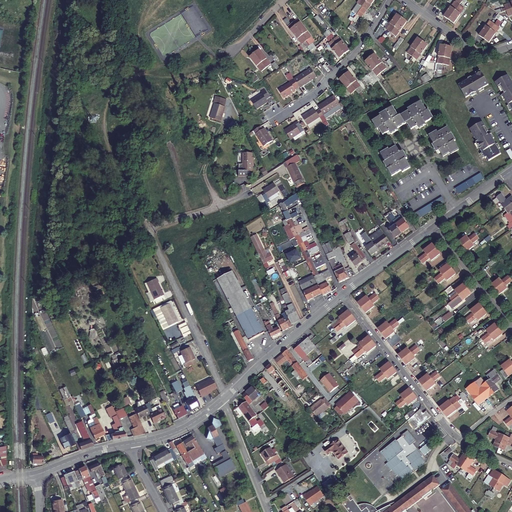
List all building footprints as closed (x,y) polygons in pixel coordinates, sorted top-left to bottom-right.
[(367,0),(363,6),(367,10),(374,0),(367,0)] [(493,9),(500,6),(498,1),(490,4),(493,9)] [(449,20),(459,5),(454,2),(444,16),(449,20)] [(459,5),(449,20),(454,23),(464,9),(459,5)] [(511,8),(506,11),(503,12),(504,14),(505,14),(505,15),(507,14),(508,16),(511,14),(511,13),(511,12),(511,8)] [(391,33),(402,18),(397,15),(386,29),(391,33)] [(402,18),(391,33),(396,36),(407,22),(402,18)] [(294,23),(308,40),(313,36),(298,19),(294,23)] [(480,36),(484,39),(494,25),(490,21),(480,36)] [(308,40),(294,23),(289,26),(303,44),(308,40)] [(494,25),(484,39),(489,43),(500,28),(494,25)] [(333,41),(344,55),(349,50),(338,37),(333,41)] [(412,57),(422,42),(418,39),(407,53),(412,57)] [(340,58),(344,55),(333,41),(328,44),(340,58)] [(422,42),(412,57),(417,60),(428,46),(422,42)] [(443,64),(446,47),(441,46),(438,63),(443,64)] [(446,47),(443,64),(449,65),(452,48),(446,47)] [(255,54),(268,71),(273,67),(269,61),(260,50),(255,54)] [(264,75),(268,71),(255,54),(251,57),(264,75)] [(370,58),(381,72),(387,68),(375,54),(370,58)] [(381,72),(370,58),(365,62),(376,76),(381,72)] [(300,87),(301,87),(317,77),(311,67),(295,78),(300,87)] [(341,71),(356,90),(360,86),(349,72),(348,73),(344,69),(341,71)] [(469,76),(459,82),(466,94),(476,89),(476,88),(478,86),(479,87),(489,82),(482,69),(473,74),(472,73),(469,75),(469,76)] [(338,74),(338,75),(341,79),(340,80),(351,93),(356,90),(341,71),(338,74)] [(420,78),(424,84),(431,80),(427,74),(420,78)] [(511,81),(508,74),(498,79),(500,84),(505,92),(503,93),(511,109),(511,81)] [(254,83),(256,85),(261,81),(259,78),(256,75),(253,77),(256,80),(254,83)] [(295,78),(294,78),(290,81),(291,82),(279,90),(285,98),(297,90),(296,89),(300,87),(295,78)] [(266,91),(262,93),(263,94),(252,101),(258,110),(269,102),(267,99),(270,98),(266,91)] [(322,110),(325,115),(341,104),(335,96),(331,99),(330,99),(319,106),(322,110)] [(228,111),(230,105),(222,102),(220,109),(221,109),(216,123),(225,126),(230,112),(228,111)] [(407,124),(411,130),(417,127),(419,130),(426,126),(425,124),(433,119),(429,111),(427,112),(421,102),(408,110),(409,111),(402,115),(407,124)] [(399,117),(394,107),(380,115),(381,117),(373,122),(377,130),(378,129),(382,136),(389,132),(391,135),(398,131),(397,129),(404,125),(399,117)] [(325,115),(322,110),(318,112),(316,109),(304,116),(311,128),(324,120),(323,119),(326,116),(325,115)] [(480,120),(470,125),(477,138),(474,139),(483,155),(484,155),(486,158),(499,152),(489,132),(487,132),(482,124),(480,120)] [(306,130),(300,121),(287,130),(293,139),(295,137),(297,140),(304,135),(302,132),(306,130)] [(264,129),(262,125),(255,130),(265,146),(274,140),(266,127),(264,129)] [(456,142),(448,129),(439,135),(437,132),(429,137),(434,145),(432,146),(436,153),(439,151),(443,158),(450,154),(451,155),(459,150),(454,143),(456,142)] [(384,163),(392,176),(401,171),(402,173),(410,168),(406,160),(407,159),(403,152),(400,154),(396,147),(389,151),(388,149),(381,153),(385,162),(384,163)] [(255,151),(245,152),(245,163),(245,166),(242,167),(242,175),(251,175),(251,172),(252,172),(253,171),(253,170),(255,170),(255,165),(257,165),(257,159),(255,159),(255,151)] [(284,163),(297,154),(296,154),(295,151),(282,160),(284,163)] [(297,154),(284,163),(285,165),(285,164),(293,180),(301,175),(293,160),(298,157),(297,154)] [(458,195),(484,181),(481,175),(455,190),(458,195)] [(273,182),(263,189),(268,197),(278,190),(273,182)] [(403,207),(394,192),(390,194),(395,201),(399,209),(403,207)] [(281,214),(287,211),(285,207),(298,198),(295,194),(294,195),(282,202),(277,204),(281,214)] [(503,209),(511,203),(511,198),(511,197),(505,201),(500,194),(495,198),(493,201),(495,204),(498,202),(500,204),(500,205),(503,209)] [(442,197),(410,216),(414,222),(445,203),(442,197)] [(242,206),(246,214),(260,207),(258,203),(254,204),(253,201),(242,206)] [(266,212),(269,209),(265,202),(261,205),(266,212)] [(511,203),(503,209),(507,214),(510,217),(506,219),(509,222),(511,219),(511,203)] [(246,214),(242,206),(232,211),(233,213),(230,215),(232,220),(246,214)] [(287,211),(281,214),(286,222),(298,217),(302,215),(300,211),(296,213),(296,214),(290,217),(287,211)] [(387,214),(401,234),(409,228),(403,219),(402,220),(400,217),(395,220),(390,212),(387,214)] [(401,234),(387,214),(385,216),(390,224),(389,225),(392,228),(388,230),(394,238),(401,234)] [(290,230),(299,226),(296,220),(298,218),(298,217),(286,222),(290,230)] [(299,226),(290,230),(294,238),(309,230),(308,228),(302,231),(299,225),(299,226)] [(298,246),(307,241),(305,237),(311,234),(309,230),(294,238),(298,246)] [(349,233),(354,241),(355,243),(358,241),(353,231),(349,233)] [(350,243),(354,241),(349,233),(349,232),(345,235),(350,243)] [(461,247),(477,235),(476,233),(468,239),(467,236),(458,243),(461,247)] [(256,234),(249,237),(262,264),(272,259),(269,253),(265,255),(256,234)] [(372,242),(378,250),(383,247),(383,246),(389,241),(384,234),(372,242)] [(477,235),(461,247),(465,252),(474,246),(472,243),(479,238),(477,235)] [(317,246),(316,244),(312,246),(310,247),(307,241),(298,246),(302,254),(317,246)] [(378,250),(372,242),(365,248),(371,255),(378,250)] [(328,243),(322,247),(338,282),(349,278),(344,268),(343,269),(341,265),(336,267),(334,263),(336,262),(334,258),(335,257),(328,243)] [(365,258),(355,243),(351,246),(355,252),(348,257),(356,267),(363,262),(362,260),(365,258)] [(420,261),(436,249),(432,244),(423,251),(425,253),(418,259),(420,261)] [(306,262),(315,257),(314,254),(319,251),(317,246),(302,254),(306,262)] [(436,249),(420,261),(422,264),(429,258),(431,261),(439,254),(436,249)] [(313,277),(319,275),(316,269),(325,265),(322,258),(321,258),(319,255),(315,257),(306,262),(312,275),(313,277)] [(436,281),(451,269),(447,264),(439,271),(441,273),(434,279),(436,281)] [(451,269),(436,281),(438,283),(444,278),(447,281),(455,274),(451,269)] [(325,299),(332,293),(326,280),(330,277),(327,271),(319,275),(313,277),(314,279),(322,294),(325,299)] [(231,272),(217,280),(249,341),(264,334),(231,272)] [(300,286),(314,279),(313,277),(312,275),(299,281),(300,286)] [(495,291),(510,278),(508,276),(501,281),(499,279),(491,286),(494,290),(495,291)] [(156,278),(146,283),(155,300),(165,295),(156,278)] [(511,280),(510,278),(495,291),(498,296),(507,289),(505,286),(511,280)] [(314,279),(300,286),(307,301),(322,294),(314,279)] [(451,301),(467,289),(463,284),(455,291),(456,293),(449,299),(451,301)] [(467,289),(451,301),(453,303),(454,303),(456,306),(462,301),(471,294),(467,289)] [(362,308),(377,296),(375,293),(368,299),(366,296),(358,303),(362,308)] [(285,313),(289,321),(291,325),(299,321),(300,320),(287,294),(282,296),(289,311),(285,313)] [(377,296),(362,308),(365,313),(374,306),(372,304),(379,298),(377,296)] [(272,303),(269,305),(272,310),(275,317),(283,331),(292,327),(291,325),(289,321),(286,314),(283,316),(284,319),(281,320),(272,303)] [(177,320),(169,304),(161,307),(169,324),(177,320)] [(467,321),(482,309),(478,304),(470,311),(472,313),(465,319),(467,321)] [(482,309),(467,321),(468,324),(475,318),(478,321),(486,313),(482,309)] [(351,316),(347,311),(339,318),(340,320),(337,322),(338,323),(331,328),(333,331),(351,316)] [(450,312),(442,318),(445,322),(453,316),(450,312)] [(34,315),(41,330),(46,328),(40,313),(34,315)] [(351,316),(333,331),(335,333),(342,328),(343,328),(346,326),(347,327),(355,321),(351,316)] [(381,334),(397,322),(395,319),(388,325),(386,322),(378,329),(381,334)] [(271,327),(268,322),(264,324),(271,338),(281,333),(281,332),(279,328),(276,329),(273,331),(271,327)] [(397,322),(381,334),(385,339),(393,332),(392,330),(399,324),(397,322)] [(189,333),(183,323),(178,325),(183,336),(189,333)] [(482,341),(498,329),(494,324),(485,331),(487,334),(480,339),(482,341)] [(498,329),(482,341),(484,344),(491,338),(493,340),(502,334),(498,329)] [(243,338),(239,331),(234,334),(244,352),(243,352),(249,362),(254,359),(243,338)] [(310,340),(308,337),(295,349),(305,362),(306,363),(307,365),(308,366),(311,364),(313,362),(307,355),(311,351),(312,353),(310,355),(313,358),(315,356),(316,357),(321,352),(315,345),(310,340)] [(371,341),(368,337),(359,343),(360,345),(357,347),(358,348),(351,354),(353,356),(371,341)] [(56,348),(54,341),(50,343),(48,339),(45,340),(49,351),(56,348)] [(371,341),(353,356),(355,358),(362,353),(363,354),(366,352),(366,353),(375,346),(371,341)] [(402,360),(417,347),(416,346),(409,351),(406,348),(398,355),(402,360)] [(194,359),(195,358),(190,347),(180,351),(185,363),(183,364),(185,367),(196,362),(194,359)] [(417,347),(402,360),(406,365),(414,358),(412,356),(419,350),(417,347)] [(274,361),(278,367),(285,362),(290,369),(292,367),(298,363),(290,353),(287,350),(274,361)] [(317,360),(308,367),(311,371),(325,361),(321,357),(317,360)] [(504,372),(511,366),(511,362),(511,363),(510,361),(501,368),(504,372)] [(298,363),(292,367),(295,371),(293,373),(297,378),(300,376),(303,381),(295,388),(306,402),(307,402),(302,396),(305,394),(310,399),(320,391),(316,386),(309,376),(298,363)] [(374,378),(376,380),(392,368),(388,363),(380,370),(381,373),(374,378)] [(269,366),(265,369),(269,374),(270,373),(275,379),(276,378),(280,382),(278,384),(283,391),(280,394),(280,395),(275,399),(277,402),(284,396),(283,395),(288,392),(287,391),(289,388),(270,364),(269,366)] [(392,368),(376,380),(378,383),(385,378),(387,380),(396,373),(392,368)] [(485,383),(493,393),(498,389),(494,384),(501,379),(497,374),(496,374),(494,371),(491,374),(493,377),(490,379),(485,383)] [(423,387),(439,374),(437,372),(429,378),(428,375),(419,382),(423,387)] [(329,373),(321,380),(330,392),(339,385),(329,373)] [(439,374),(423,387),(426,391),(435,385),(433,382),(440,376),(439,374)] [(208,392),(216,388),(212,378),(196,386),(201,397),(209,393),(208,392)] [(172,387),(175,393),(182,390),(177,380),(171,384),(172,387)] [(199,405),(187,381),(183,383),(185,387),(184,388),(185,391),(186,391),(191,399),(188,400),(185,402),(189,410),(199,405)] [(493,393),(485,383),(481,386),(478,388),(476,385),(473,388),(475,391),(479,396),(485,391),(489,396),(493,393)] [(64,399),(70,396),(65,386),(59,389),(64,399)] [(260,395),(253,386),(242,396),(249,404),(260,395)] [(413,394),(409,389),(400,396),(402,398),(395,404),(397,407),(413,394)] [(160,396),(164,404),(169,402),(163,391),(159,393),(160,396)] [(343,397),(336,404),(344,414),(359,400),(351,391),(344,398),(343,397)] [(413,394),(397,407),(398,409),(406,403),(407,406),(416,399),(413,394)] [(123,406),(130,402),(127,395),(120,399),(123,406)] [(443,413),(457,402),(454,397),(439,408),(443,413)] [(323,400),(328,407),(331,404),(326,398),(323,400)] [(138,419),(149,414),(145,405),(144,404),(142,399),(137,402),(139,407),(134,410),(136,414),(138,419)] [(328,407),(323,400),(322,399),(311,408),(317,417),(329,408),(328,407)] [(261,420),(258,416),(258,417),(246,401),(235,409),(239,416),(243,413),(249,421),(253,427),(257,424),(259,426),(260,425),(264,430),(267,427),(261,420)] [(457,402),(443,413),(447,418),(461,406),(457,402)] [(166,417),(162,408),(154,412),(152,409),(151,406),(151,405),(150,403),(145,405),(149,414),(154,423),(158,421),(166,417)] [(180,408),(175,410),(173,411),(178,420),(187,415),(182,406),(180,408)] [(77,410),(81,419),(86,416),(82,407),(77,410)] [(127,416),(123,409),(115,412),(116,414),(119,420),(127,416)] [(420,410),(408,421),(415,429),(428,420),(431,417),(427,411),(423,413),(420,410)] [(127,438),(119,420),(116,414),(113,415),(114,417),(113,418),(117,427),(119,431),(117,432),(115,432),(115,434),(105,436),(108,442),(127,438)] [(138,419),(136,414),(130,417),(135,429),(132,431),(134,436),(145,434),(138,419)] [(52,415),(47,417),(54,432),(60,429),(58,424),(57,424),(52,415)] [(64,420),(71,433),(73,432),(72,431),(73,430),(67,416),(63,418),(64,420)] [(95,416),(91,418),(90,419),(90,420),(90,421),(90,422),(90,423),(90,425),(92,428),(91,429),(93,433),(92,434),(95,439),(104,434),(96,417),(95,416)] [(214,430),(221,426),(218,421),(213,419),(211,424),(212,426),(206,429),(208,432),(206,439),(210,441),(214,442),(216,448),(213,449),(216,454),(224,450),(214,430)] [(71,434),(71,433),(64,420),(61,421),(66,431),(67,431),(69,435),(64,437),(60,439),(65,449),(75,444),(70,434),(71,434)] [(93,445),(82,420),(76,423),(84,441),(78,444),(77,442),(75,443),(79,451),(93,445)] [(257,424),(253,427),(251,429),(253,432),(260,427),(259,426),(257,424)] [(498,448),(504,436),(498,434),(495,432),(497,428),(493,427),(491,431),(491,430),(488,436),(495,439),(492,446),(498,448)] [(402,480),(425,462),(420,456),(422,455),(416,448),(412,443),(414,441),(412,437),(406,430),(401,435),(401,436),(396,440),(395,439),(379,452),(386,460),(384,463),(389,470),(391,468),(396,475),(397,474),(402,480)] [(511,439),(504,436),(498,448),(503,450),(506,444),(511,446),(511,439)] [(203,455),(192,437),(183,443),(186,448),(189,447),(191,451),(187,453),(192,462),(203,455)] [(275,437),(267,443),(269,445),(271,444),(271,443),(277,439),(275,437)] [(334,455),(338,460),(347,453),(338,440),(323,451),(327,455),(333,451),(335,454),(334,455)] [(172,449),(176,457),(178,460),(183,470),(186,469),(172,442),(169,443),(172,449)] [(192,463),(192,462),(187,453),(181,444),(176,447),(187,465),(189,464),(192,463)] [(270,447),(261,454),(267,462),(269,466),(280,458),(277,454),(276,456),(270,447)] [(176,457),(172,449),(168,451),(160,455),(164,463),(176,457)] [(219,477),(235,469),(226,451),(221,454),(223,459),(212,465),(219,477)] [(460,469),(468,457),(463,454),(459,460),(453,455),(449,461),(447,464),(451,467),(453,463),(456,465),(456,466),(460,469)] [(164,463),(160,455),(152,459),(153,460),(149,462),(155,472),(166,467),(166,466),(164,463)] [(166,466),(178,460),(176,457),(164,463),(166,466)] [(468,457),(460,469),(466,472),(468,474),(466,477),(469,479),(472,476),(476,471),(469,466),(473,461),(468,457)] [(102,469),(99,463),(89,467),(91,472),(94,470),(97,469),(100,477),(104,475),(102,469)] [(285,483),(294,476),(286,464),(276,471),(278,474),(279,474),(285,483)] [(119,480),(127,476),(122,465),(114,468),(119,480)] [(93,483),(85,466),(75,471),(77,476),(80,475),(83,480),(86,479),(91,488),(92,488),(94,492),(95,492),(98,498),(99,497),(97,493),(93,483)] [(448,469),(443,473),(447,479),(452,475),(448,469)] [(501,476),(501,475),(493,470),(489,476),(492,478),(488,484),(493,488),(501,476)] [(67,484),(68,487),(71,486),(70,484),(74,482),(76,488),(81,486),(78,480),(77,480),(74,471),(63,475),(64,477),(67,484)] [(108,484),(105,476),(101,478),(106,489),(110,487),(108,484)] [(127,476),(119,480),(120,483),(122,482),(126,490),(134,486),(130,479),(129,479),(127,476)] [(173,480),(171,476),(161,480),(163,484),(173,480)] [(501,476),(493,488),(498,491),(502,484),(506,487),(509,481),(502,476),(501,476)] [(322,483),(326,489),(334,483),(330,477),(322,483)] [(366,511),(368,511),(365,506),(360,510),(352,498),(349,499),(347,496),(343,499),(340,501),(347,511),(402,511),(439,486),(433,477),(394,504),(390,507),(389,505),(386,506),(383,507),(380,509),(377,510),(375,511),(373,511),(366,511)] [(172,484),(174,483),(173,480),(163,484),(164,488),(167,496),(175,492),(172,484)] [(93,483),(97,493),(102,491),(98,481),(93,483)] [(450,484),(441,491),(457,511),(474,511),(473,511),(471,511),(450,484)] [(134,486),(126,490),(128,495),(123,497),(124,501),(122,502),(123,505),(129,503),(137,499),(139,498),(134,486)] [(309,505),(323,495),(317,486),(306,493),(303,495),(309,505)] [(174,507),(182,503),(181,500),(182,499),(179,491),(178,491),(175,492),(167,496),(171,504),(173,503),(174,507)] [(362,503),(357,504),(349,494),(343,498),(343,499),(347,496),(349,499),(352,498),(360,510),(365,506),(368,511),(366,511),(373,511),(375,511),(377,510),(380,509),(383,507),(386,506),(389,505),(390,507),(394,504),(393,502),(381,507),(376,510),(372,506),(368,503),(362,503)] [(133,511),(139,511),(142,511),(137,499),(129,503),(133,511)] [(241,511),(250,511),(246,502),(243,503),(241,499),(236,502),(241,511)] [(53,511),(63,511),(62,500),(52,502),(53,511)] [(185,511),(182,503),(174,507),(176,510),(176,511),(185,511)]
